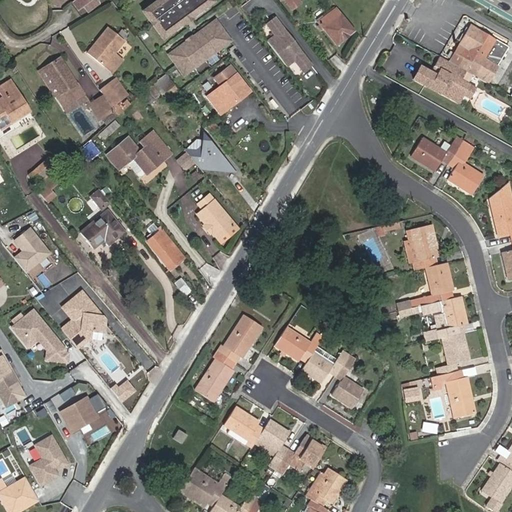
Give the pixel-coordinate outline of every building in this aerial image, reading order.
[(88,11),(101,2),(99,0),(77,0),(74,2),(79,9),(84,6),(88,11)] [(158,4),(145,13),(165,40),(188,24),(181,14),(186,11),(193,20),(216,4),(212,0),(168,0),(160,6),(158,4)] [(285,0),(291,8),(301,2),(299,0),(285,0)] [(338,44),(354,31),(336,8),(320,21),(338,44)] [(275,34),(268,40),(279,54),(295,41),(275,16),(266,23),(275,34)] [(218,23),(171,57),(185,77),(232,43),(218,23)] [(492,85),(502,67),(489,59),(499,41),(472,26),(459,47),(468,52),(460,67),(468,71),(477,76),(488,83),(492,85)] [(88,53),(104,65),(105,64),(114,53),(124,40),(109,28),(88,53)] [(304,70),(313,64),(295,41),(279,54),(288,65),(296,59),(304,70)] [(105,64),(115,71),(123,60),(114,53),(105,64)] [(106,93),(92,102),(62,57),(45,68),(60,93),(57,96),(67,112),(83,103),(86,108),(91,105),(100,120),(104,118),(108,124),(120,113),(113,104),(106,94),(106,93)] [(429,87),(430,85),(443,92),(445,88),(456,93),(458,89),(467,94),(473,83),(464,78),(468,71),(460,67),(455,64),(441,57),(435,66),(441,70),(438,75),(432,72),(421,66),(414,80),(429,87)] [(297,62),(291,65),(297,76),(303,73),(297,62)] [(435,66),(432,72),(438,75),(441,70),(435,66)] [(209,97),(221,112),(249,91),(230,67),(220,75),(226,83),(219,89),(209,97)] [(39,72),(55,97),(57,96),(60,93),(45,68),(39,72)] [(473,83),(477,76),(468,71),(464,78),(473,83)] [(143,95),(149,103),(175,83),(167,74),(154,85),(143,95)] [(220,75),(212,80),(219,89),(226,83),(220,75)] [(0,123),(2,127),(30,110),(11,79),(0,85),(0,91),(3,97),(0,98),(0,103),(0,104),(0,123)] [(121,98),(129,93),(121,81),(113,87),(121,98)] [(121,98),(113,87),(110,82),(102,87),(106,93),(106,94),(113,104),(121,98)] [(467,94),(473,97),(479,86),(473,83),(467,94)] [(443,92),(462,102),(467,94),(458,89),(456,93),(445,88),(443,92)] [(124,109),(126,107),(121,98),(113,104),(120,113),(124,109)] [(138,123),(145,118),(138,109),(132,114),(138,123)] [(100,133),(103,136),(116,125),(113,121),(100,133)] [(133,157),(145,174),(170,153),(153,130),(139,141),(144,148),(138,153),(127,139),(109,154),(120,168),(133,157)] [(202,169),(236,172),(204,134),(202,147),(196,151),(185,149),(202,169)] [(435,171),(442,159),(449,164),(461,145),(463,141),(456,137),(451,144),(447,152),(440,148),(423,137),(411,156),(435,171)] [(451,144),(445,140),(440,148),(447,152),(451,144)] [(464,163),(474,147),(463,141),(461,145),(468,149),(460,161),(464,163)] [(449,179),(471,193),(483,175),(464,163),(460,161),(468,149),(461,145),(449,164),(455,168),(449,179)] [(89,161),(94,157),(86,148),(82,151),(89,161)] [(78,161),(82,158),(78,153),(74,156),(78,161)] [(37,166),(30,172),(40,184),(44,181),(47,178),(37,166)] [(59,168),(47,178),(44,181),(50,188),(66,175),(59,168)] [(196,182),(202,177),(197,171),(191,175),(196,182)] [(55,195),(50,188),(44,181),(40,184),(36,188),(47,202),(55,195)] [(511,198),(508,182),(490,198),(499,236),(511,234),(511,238),(511,198)] [(102,210),(110,203),(100,190),(92,196),(102,210)] [(218,240),(235,224),(210,194),(198,205),(202,210),(197,214),(204,223),(212,233),(218,240)] [(114,240),(125,232),(108,210),(81,232),(94,248),(104,240),(110,235),(114,240)] [(386,231),(401,228),(400,221),(384,225),(386,231)] [(202,225),(209,235),(212,233),(204,223),(202,225)] [(436,258),(439,257),(432,224),(411,229),(418,262),(413,263),(415,270),(421,269),(426,268),(437,265),(436,258)] [(386,235),(386,231),(384,225),(378,226),(378,225),(375,226),(378,232),(380,236),(386,235)] [(31,227),(13,241),(21,251),(14,256),(27,273),(51,254),(31,227)] [(170,269),(184,257),(162,229),(147,241),(170,269)] [(405,242),(410,264),(413,263),(418,262),(411,229),(407,230),(409,241),(405,242)] [(104,240),(108,245),(114,240),(110,235),(104,240)] [(508,279),(511,277),(511,250),(502,253),(508,279)] [(445,292),(454,290),(447,263),(437,265),(426,268),(432,295),(420,298),(422,305),(441,301),(439,293),(445,292)] [(184,295),(190,290),(181,279),(175,284),(184,295)] [(94,330),(106,332),(108,320),(105,316),(97,315),(97,307),(84,291),(64,308),(74,320),(63,329),(67,335),(79,349),(92,338),(94,330)] [(462,333),(460,325),(468,323),(461,296),(447,299),(441,301),(422,305),(421,305),(424,315),(442,310),(443,313),(435,315),(439,330),(437,331),(437,329),(425,332),(427,341),(440,338),(441,337),(462,333)] [(408,300),(411,307),(411,308),(419,306),(421,305),(422,305),(420,298),(408,300)] [(400,316),(413,313),(411,308),(404,309),(399,311),(400,316)] [(66,353),(67,350),(53,333),(51,334),(48,330),(50,329),(35,311),(14,327),(29,346),(39,338),(49,350),(55,351),(54,360),(69,362),(70,353),(66,353)] [(240,357),(242,358),(262,328),(243,315),(223,346),(222,345),(218,351),(236,362),(240,357)] [(299,361),(300,358),(306,362),(314,351),(319,342),(314,338),(311,343),(287,327),(275,346),(282,350),(288,354),(299,361)] [(456,363),(469,360),(463,332),(462,333),(441,337),(448,365),(436,367),(438,375),(444,373),(457,370),(456,363)] [(279,355),(285,358),(288,354),(282,350),(279,355)] [(195,389),(214,401),(234,371),(232,369),(236,362),(218,351),(214,357),(215,359),(195,389)] [(328,372),(335,376),(349,355),(342,351),(333,364),(314,351),(306,362),(302,370),(321,383),(328,372)] [(25,397),(0,353),(0,401),(4,409),(25,397)] [(332,395),(352,408),(363,389),(344,377),(355,359),(349,355),(335,376),(342,380),(332,395)] [(467,377),(474,375),(472,367),(462,369),(463,378),(467,377)] [(454,417),(475,412),(467,377),(463,378),(462,369),(457,370),(444,373),(454,417)] [(116,394),(123,402),(136,392),(129,383),(119,391),(116,394)] [(99,417),(88,396),(61,411),(72,431),(80,427),(80,426),(88,422),(88,423),(99,417)] [(258,438),(264,429),(257,425),(259,422),(235,407),(224,425),(230,429),(227,433),(244,445),(245,443),(252,447),(258,438)] [(288,450),(282,445),(290,432),(270,419),(264,429),(258,438),(278,451),(269,465),(275,469),(288,450)] [(174,438),(182,443),(187,435),(179,430),(174,438)] [(66,464),(51,435),(34,444),(42,458),(29,464),(39,484),(56,475),(52,467),(57,465),(58,468),(66,464)] [(304,462),(314,468),(326,450),(305,437),(295,454),(288,450),(275,469),(282,473),(288,463),(299,470),(304,462)] [(500,454),(496,460),(500,462),(503,465),(507,459),(500,454)] [(496,511),(502,504),(500,502),(511,484),(511,461),(507,459),(503,465),(500,462),(493,472),(491,476),(481,490),(491,497),(485,506),(494,511),(496,511)] [(219,484),(195,468),(193,471),(217,487),(219,484)] [(327,499),(332,502),(346,480),(328,468),(324,474),(309,497),(311,499),(322,506),(327,499)] [(214,506),(221,495),(225,488),(219,484),(217,487),(193,471),(181,489),(205,504),(207,502),(214,506)] [(306,496),(309,497),(324,474),(321,472),(306,496)] [(36,499),(23,475),(0,487),(0,501),(5,511),(20,503),(22,507),(36,499)] [(231,479),(225,475),(219,484),(225,488),(231,479)] [(204,507),(205,504),(181,489),(180,492),(204,507)] [(247,511),(256,498),(257,497),(251,493),(241,508),(221,495),(214,506),(210,511),(247,511)] [(256,511),(263,502),(256,498),(247,511),(256,511)] [(307,511),(326,511),(328,510),(322,506),(311,499),(307,506),(310,508),(307,511)] [(5,511),(11,511),(22,507),(20,503),(5,511)]
